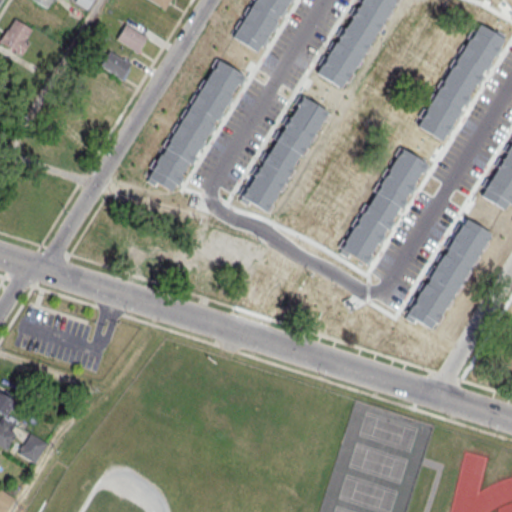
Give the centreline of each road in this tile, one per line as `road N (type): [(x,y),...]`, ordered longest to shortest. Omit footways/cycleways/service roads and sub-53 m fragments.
road 1 (tertiary): [(511,420),(0,254)]
road 2 (residential): [(209,0),(59,245),(0,311)]
road 3 (residential): [(433,395),(511,267)]
